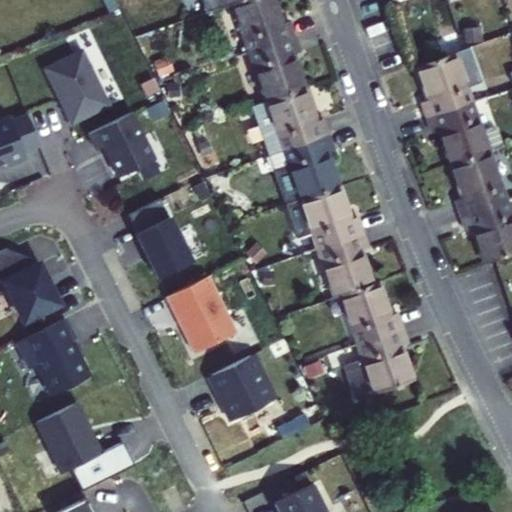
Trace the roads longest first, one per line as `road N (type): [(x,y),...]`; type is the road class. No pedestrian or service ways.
road 1 (residential): [(331,0),(415,235),(511,434)]
road 2 (residential): [(0,223),(37,209),(73,222),(205,489),(207,511)]
